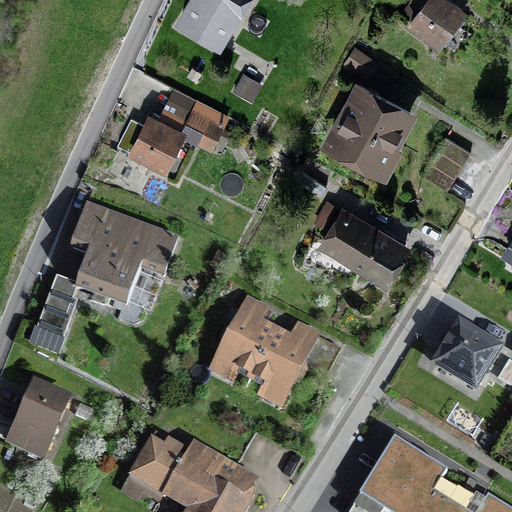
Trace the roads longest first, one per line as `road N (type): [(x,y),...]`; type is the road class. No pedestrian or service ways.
road 1 (residential): [(293,511),(511,161)]
road 2 (residential): [(154,0),(0,352)]
